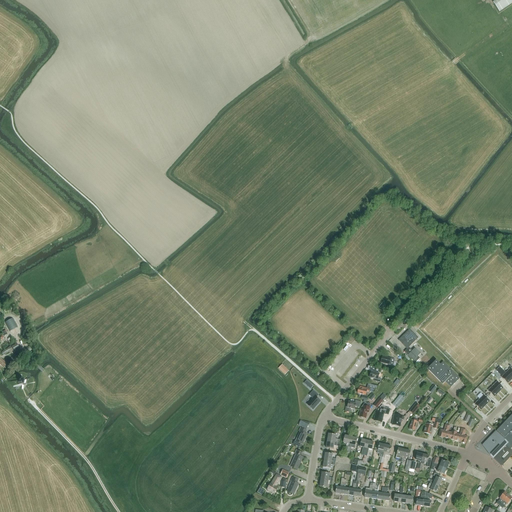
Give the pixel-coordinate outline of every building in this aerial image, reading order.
[(499,12),(511,3),(511,0),(496,0),(493,2),(499,12)] [(13,318),(5,322),(9,331),(17,327),(13,318)] [(417,356),(420,353),(415,348),(412,351),(409,347),(418,338),(410,329),(398,340),(407,349),(404,352),(413,360),(412,361),(415,363),(419,358),(417,356)] [(12,350),(10,346),(0,353),(3,356),(9,351),(10,352),(12,350)] [(398,354),(390,347),(388,349),(396,356),(398,354)] [(391,358),(382,356),(381,363),(389,365),(393,366),(393,363),(394,363),(395,359),(391,358)] [(451,387),(460,378),(443,361),(440,364),(436,360),(427,369),(442,385),(445,382),(451,387)] [(501,363),(499,365),(505,372),(507,370),(501,363)] [(285,374),(289,371),(282,364),(279,368),(285,374)] [(378,378),(379,373),(371,371),(370,378),(375,379),(374,381),(380,382),(381,379),(378,378)] [(511,379),(506,373),(501,377),(508,383),(511,379)] [(497,382),(492,386),(499,393),(503,388),(497,382)] [(366,388),(361,387),(360,389),(359,388),(357,393),(365,395),(366,391),(372,393),(378,386),(368,383),(366,388)] [(433,385),(428,391),(431,393),(436,387),(433,385)] [(492,386),(488,391),(494,397),(499,393),(492,386)] [(313,410),(320,401),(316,398),(318,395),(313,390),(309,395),(313,399),(307,405),(313,410)] [(379,398),(373,405),(376,408),(382,401),(383,401),(387,396),(383,394),(379,398)] [(483,395),(479,400),(485,406),(490,402),(483,395)] [(397,407),(404,400),(400,397),(394,404),(397,407)] [(350,413),(351,409),(354,410),(355,406),(359,407),(361,402),(355,400),(355,403),(349,402),(348,404),(347,404),(345,411),(350,413)] [(479,400),(474,404),(481,410),(485,406),(479,400)] [(366,418),(367,411),(368,407),(370,408),(370,404),(365,403),(362,407),(361,410),(359,417),(366,418)] [(419,406),(415,403),(409,411),(413,414),(419,406)] [(384,414),(383,414),(383,413),(387,414),(388,407),(385,406),(384,408),(380,407),(379,411),(377,410),(376,413),(376,412),(374,420),(382,422),(384,414)] [(403,420),(404,417),(394,414),(393,418),(394,418),(392,425),(400,427),(401,420),(403,420)] [(511,455),(511,450),(511,449),(511,447),(511,414),(509,418),(507,420),(496,431),(484,445),(496,456),(493,458),(502,466),(511,455)] [(415,431),(417,422),(411,420),(409,429),(415,431)] [(424,433),(431,435),(433,426),(426,424),(424,433)] [(444,438),(447,425),(445,424),(444,430),(440,429),(438,437),(443,438),(443,437),(444,438)] [(302,445),(307,434),(305,433),(306,431),(301,428),(299,431),(300,432),(296,442),(302,445)] [(460,442),(463,429),(461,429),(460,434),(457,434),(455,440),(460,442)] [(335,439),(336,435),(328,434),(327,441),(335,442),(339,443),(339,439),(335,439)] [(339,443),(335,442),(327,441),(326,448),(333,449),(334,446),(338,446),(339,443)] [(368,441),(364,456),(367,456),(369,449),(372,450),(374,442),(368,441)] [(381,463),(385,445),(379,444),(377,453),(380,454),(379,457),(378,463),(381,463)] [(389,456),(391,447),(385,445),(381,463),(379,470),(388,472),(389,469),(387,469),(386,470),(382,469),(384,458),(385,458),(385,455),(389,456)] [(401,462),(404,450),(398,448),(397,455),(396,455),(395,458),(400,459),(399,462),(401,462)] [(296,454),(292,463),(290,467),(297,470),(303,457),(301,456),(302,453),(296,450),(295,454),(296,454)] [(406,457),(409,458),(410,451),(404,450),(401,462),(403,463),(404,460),(405,460),(406,457)] [(332,458),(333,454),(325,453),(324,460),(331,461),(332,458)] [(428,459),(429,456),(423,455),(419,469),(422,470),(423,464),(424,464),(425,462),(427,462),(426,467),(430,467),(431,460),(428,459)] [(442,460),(441,464),(437,462),(439,459),(434,457),(432,462),(434,463),(446,469),(449,463),(442,460)] [(331,465),(331,461),(324,460),(323,467),(330,469),(331,465)] [(444,474),(446,469),(434,463),(432,462),(430,469),(432,470),(434,466),(439,468),(437,471),(444,474)] [(289,473),(282,470),(280,475),(286,478),(289,473)] [(329,477),(329,474),(322,472),(321,480),(328,481),(332,481),(332,478),(329,477)] [(439,486),(442,479),(439,478),(440,475),(434,473),(433,476),(436,477),(434,482),(428,479),(428,481),(430,482),(439,486)] [(278,488),(276,487),(281,477),(277,475),(271,484),(267,490),(274,494),(278,488)] [(294,494),(298,484),(297,483),(298,480),(292,478),(291,481),(292,481),(287,491),(288,492),(287,493),(288,495),(290,496),(292,495),(292,493),(294,494)] [(342,494),(344,480),(344,479),(344,478),(341,478),(340,487),(336,487),(335,493),(342,494)] [(332,481),(328,481),(321,480),(320,487),(327,488),(328,484),(331,485),(332,481)] [(354,496),(356,481),(354,481),(352,489),(349,489),(348,495),(354,496)] [(436,492),(439,486),(430,482),(427,488),(430,490),(436,492)] [(373,486),(373,483),(370,483),(369,489),(366,488),(364,498),(371,498),(373,486)] [(384,494),(385,488),(382,487),(381,493),(378,493),(377,499),(383,500),(384,494)] [(423,506),(425,492),(422,492),(421,495),(420,500),(417,499),(416,505),(423,506)] [(430,507),(431,501),(428,501),(428,498),(431,499),(433,496),(425,492),(423,506),(430,507)] [(503,501),(508,495),(504,492),(500,497),(501,498),(500,499),(503,501)] [(507,504),(511,498),(511,497),(508,495),(503,501),(506,504),(506,503),(507,504)]
